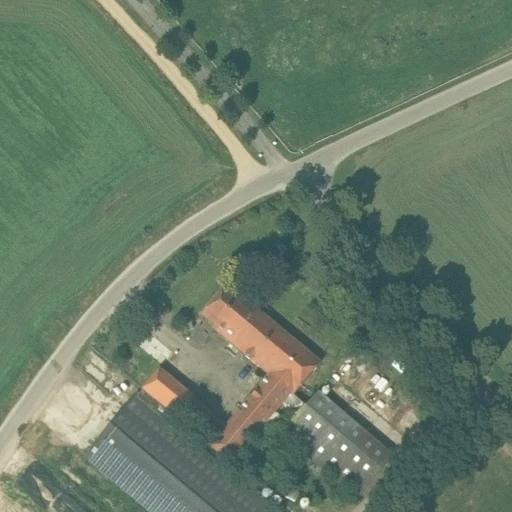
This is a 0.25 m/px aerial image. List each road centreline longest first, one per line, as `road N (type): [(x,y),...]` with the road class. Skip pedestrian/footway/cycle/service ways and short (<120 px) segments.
road 1 (unclassified): [(0,440),(124,283),(159,250),(265,184)]
road 2 (unclassified): [(511,426),(289,173)]
road 3 (track): [(102,0),(265,184)]
road 4 (unclassified): [(289,173),(511,70)]
road 5 (track): [(133,0),(289,173)]
